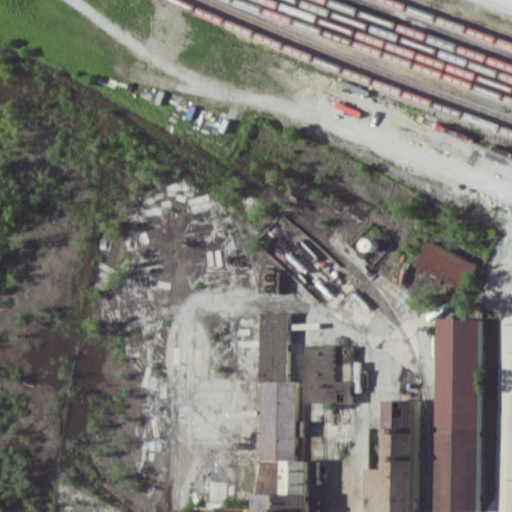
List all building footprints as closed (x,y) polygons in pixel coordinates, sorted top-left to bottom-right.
[(418,267),(468,289),(479,263),(429,241),(418,267)] [(262,292),(282,293),(282,271),(262,270),(262,292)] [(261,312),(294,312),(294,458),(261,458),(261,312)] [(482,318),(439,318),(438,511),(482,511),(482,318)] [(308,401),(309,345),(356,346),(355,402),(308,401)] [(366,511),(369,400),(427,401),(424,511),(366,511)]
